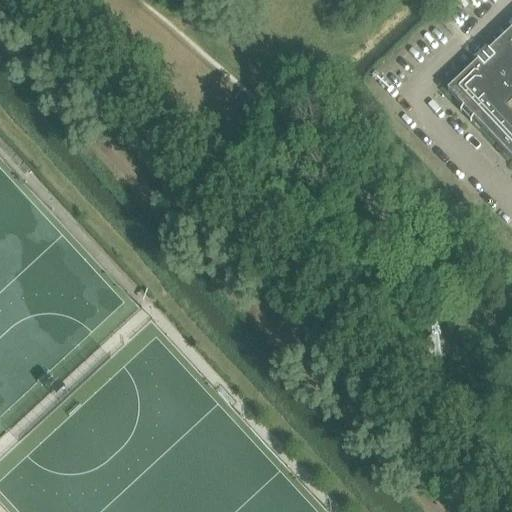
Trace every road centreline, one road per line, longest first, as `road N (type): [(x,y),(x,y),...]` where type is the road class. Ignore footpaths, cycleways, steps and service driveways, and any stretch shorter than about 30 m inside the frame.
road 1 (tertiary): [(482,511),(20,0)]
road 2 (unclassified): [(511,200),(411,93),(511,0)]
